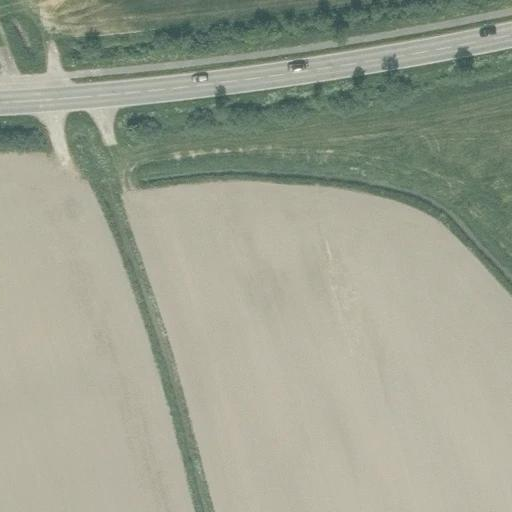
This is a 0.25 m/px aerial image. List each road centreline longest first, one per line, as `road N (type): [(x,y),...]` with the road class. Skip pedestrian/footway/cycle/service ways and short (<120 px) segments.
road 1 (tertiary): [(511,24),(166,81),(0,93)]
road 2 (track): [(54,91),(184,511)]
